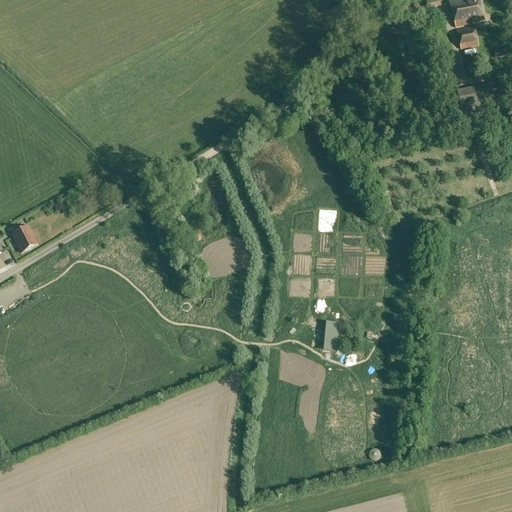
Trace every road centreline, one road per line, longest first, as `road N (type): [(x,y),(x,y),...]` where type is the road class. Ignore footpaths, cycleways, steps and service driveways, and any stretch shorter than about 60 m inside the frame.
road 1 (track): [(351,17),(285,105),(147,191)]
road 2 (unclassified): [(147,191),(0,277)]
